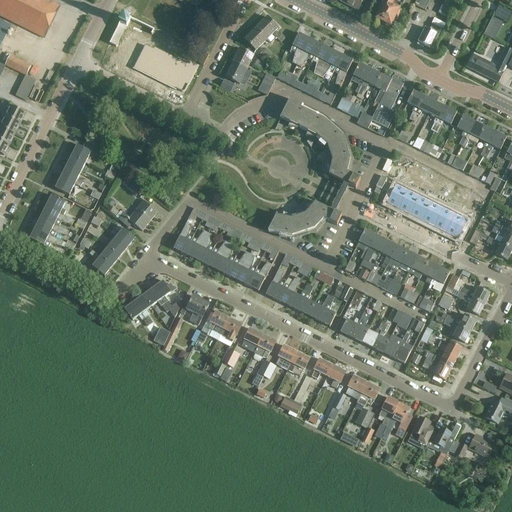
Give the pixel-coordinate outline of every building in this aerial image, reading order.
[(0,0),(0,17),(44,39),(60,7),(44,0),(0,0)] [(363,0),(341,0),(340,2),(358,11),(363,0)] [(398,19),(402,11),(399,10),(401,5),(394,1),(394,0),(386,0),(377,20),(383,23),(382,24),(389,28),(390,26),(391,27),(395,18),(398,19)] [(446,0),(444,0),(442,4),(454,10),(456,5),(446,0)] [(428,8),(418,3),(416,8),(425,12),(428,8)] [(454,10),(442,4),(440,8),(451,14),(454,10)] [(196,8),(191,19),(195,21),(201,10),(196,8)] [(438,13),(449,19),(451,14),(440,8),(438,13)] [(399,30),(411,35),(419,17),(408,11),(399,30)] [(123,18),(120,25),(127,28),(130,21),(123,18)] [(257,30),(267,40),(278,29),(268,18),(257,30)] [(489,37),(498,21),(492,18),(484,35),(489,37)] [(447,24),(436,19),(433,25),(443,30),(447,24)] [(0,22),(0,48),(11,28),(0,22)] [(430,31),(425,29),(417,45),(423,48),(424,46),(430,49),(434,41),(436,43),(442,31),(433,26),(430,31)] [(267,40),(257,30),(245,41),(256,51),(267,40)] [(276,38),(281,43),(286,39),(281,34),(276,38)] [(292,64),(297,67),(310,40),(299,34),(293,47),(290,53),(291,51),(295,54),(292,64)] [(146,45),(134,69),(184,94),(195,71),(153,50),(157,41),(146,35),(142,43),(146,45)] [(321,45),(310,40),(297,67),(301,69),(308,60),(312,62),(311,64),(321,45)] [(318,77),(331,51),(321,45),(311,64),(312,64),(313,62),(317,64),(314,75),(318,77)] [(511,51),(506,48),(497,67),(473,55),(467,68),(498,84),(505,71),(511,56),(511,51)] [(261,54),(266,59),(271,54),(265,49),(261,54)] [(233,64),(246,71),(254,57),(240,50),(233,64)] [(342,56),(331,51),(318,77),(323,79),(329,71),(334,73),(333,75),(342,56)] [(11,69),(15,59),(10,56),(5,66),(11,69)] [(340,88),(347,75),(353,62),(342,56),(333,75),(334,73),(338,75),(335,86),(340,88)] [(11,69),(16,71),(21,62),(15,59),(11,69)] [(264,64),(258,61),(255,67),(261,70),(264,64)] [(21,62),(16,71),(26,76),(30,66),(21,62)] [(246,71),(233,64),(226,78),(239,85),(246,71)] [(355,93),(358,94),(370,70),(359,65),(353,78),(360,81),(358,85),(359,86),(355,93)] [(381,76),(370,70),(358,94),(361,96),(363,92),(366,93),(369,86),(375,89),(381,76)] [(277,80),(288,85),(293,75),(287,72),(285,77),(279,74),(277,80)] [(263,79),(274,84),(276,79),(266,74),(263,79)] [(298,78),(293,75),(288,85),(298,90),(301,85),(296,82),(298,78)] [(375,103),(379,105),(392,81),(381,76),(375,89),(380,91),(375,103)] [(23,82),(33,87),(35,81),(26,77),(23,82)] [(371,122),(387,130),(395,113),(391,111),(404,83),(393,78),(392,81),(379,105),(373,119),(371,122)] [(257,92),(267,97),(274,84),(263,79),(257,92)] [(21,87),(30,92),(33,87),(23,82),(21,87)] [(220,89),(230,94),(234,86),(224,82),(220,89)] [(298,90),(309,96),(314,86),(309,83),(307,87),(301,85),(298,90)] [(320,88),(314,86),(309,96),(320,101),(323,95),(318,93),(320,88)] [(18,92),(28,96),(30,92),(21,87),(18,92)] [(28,96),(18,92),(16,97),(25,102),(28,96)] [(425,97),(413,92),(407,105),(408,105),(414,108),(412,112),(413,113),(409,120),(412,122),(425,97)] [(328,98),(323,95),(320,101),(331,107),(336,96),(330,93),(328,98)] [(435,103),(425,97),(412,122),(415,123),(419,116),(420,116),(422,112),(429,115),(435,103)] [(279,121),(296,133),(307,112),(301,109),(302,106),(290,100),(279,121)] [(348,115),(353,104),(343,100),(337,110),(348,115)] [(433,133),(446,108),(435,103),(429,115),(436,119),(433,123),(434,123),(431,131),(433,133)] [(353,104),(348,115),(358,120),(363,110),(353,104)] [(2,116),(6,118),(20,125),(25,114),(11,107),(8,113),(5,111),(2,116)] [(457,114),(446,108),(433,133),(437,134),(440,126),(441,127),(444,123),(450,126),(450,127),(457,114)] [(316,137),(325,121),(307,112),(296,133),(296,134),(297,134),(316,137)] [(362,114),(357,124),(367,129),(371,122),(373,119),(362,114)] [(463,117),(457,130),(464,133),(462,137),(463,138),(459,146),(462,147),(468,135),(474,122),(463,117)] [(0,128),(14,135),(20,125),(6,118),(3,123),(0,122),(0,128)] [(325,121),(316,137),(317,138),(327,147),(328,148),(342,137),(325,121)] [(468,135),(462,147),(465,148),(469,141),(476,145),(478,140),(485,128),(474,122),(468,135)] [(0,140),(9,146),(14,135),(0,128),(0,129),(0,128),(0,140)] [(485,128),(478,140),(485,144),(483,148),(484,148),(480,156),(483,158),(496,133),(485,128)] [(398,140),(403,142),(407,133),(402,130),(398,140)] [(412,135),(407,133),(403,142),(408,144),(412,135)] [(507,139),(496,133),(483,158),(486,159),(490,151),(491,152),(493,148),(500,151),(507,139)] [(432,136),(429,143),(424,153),(438,160),(440,156),(437,154),(439,149),(433,146),(437,138),(432,136)] [(328,148),(332,161),(350,160),(342,137),(328,148)] [(0,154),(4,156),(9,146),(0,140),(0,154)] [(419,151),(424,153),(429,143),(424,141),(419,151)] [(77,146),(71,157),(86,165),(91,153),(82,149),(77,146)] [(441,154),(440,156),(438,160),(445,163),(448,158),(441,154)] [(451,167),(456,158),(451,155),(446,164),(451,167)] [(66,168),(80,175),(86,165),(71,157),(66,168)] [(461,160),(456,158),(451,167),(456,169),(461,160)] [(332,161),(322,162),(322,165),(322,169),(322,173),(345,184),(347,174),(350,160),(332,161)] [(108,171),(106,174),(115,179),(116,175),(118,170),(113,164),(109,172),(108,171)] [(473,178),(477,169),(472,166),(468,175),(473,178)] [(75,186),(80,189),(82,184),(77,182),(80,175),(66,168),(60,178),(75,186)] [(482,171),(477,169),(473,178),(478,180),(482,171)] [(360,180),(347,174),(345,184),(356,190),(360,180)] [(487,180),(485,184),(490,186),(495,177),(490,174),(487,180)] [(128,177),(123,184),(129,189),(130,188),(135,192),(139,187),(134,183),(128,177)] [(75,186),(60,178),(55,189),(69,197),(75,186)] [(496,178),(490,190),(495,193),(501,181),(496,178)] [(396,187),(387,205),(399,211),(409,192),(397,186),(396,187)] [(409,192),(399,211),(401,212),(411,217),(421,198),(409,192)] [(100,198),(92,194),(90,197),(94,199),(91,203),(95,205),(97,201),(99,201),(100,198)] [(62,211),(66,204),(51,196),(45,208),(63,217),(63,216),(65,212),(62,211)] [(421,198),(411,217),(412,217),(422,222),(423,223),(433,204),(421,198)] [(110,209),(113,209),(115,206),(115,203),(113,200),(109,201),(107,203),(107,207),(110,209)] [(315,230),(324,220),(331,212),(308,200),(305,203),(302,205),(299,207),(305,215),(315,230)] [(142,232),(157,213),(144,202),(129,219),(123,214),(118,221),(128,229),(132,224),(142,232)] [(433,204),(423,223),(433,228),(435,229),(444,209),(433,204)] [(59,228),(59,227),(61,223),(72,226),(74,222),(63,216),(63,217),(45,208),(40,218),(59,228)] [(444,209),(435,229),(443,233),(446,235),(456,215),(444,209)] [(331,212),(324,220),(337,227),(342,217),(331,212)] [(81,221),(87,224),(91,217),(84,214),(81,221)] [(315,230),(305,215),(291,220),(292,238),(315,230)] [(456,215),(446,235),(454,238),(458,241),(468,221),(456,215)] [(268,233),(269,233),(292,238),(291,220),(277,217),(277,216),(268,233)] [(497,222),(494,228),(511,236),(511,216),(510,221),(506,219),(503,225),(497,222)] [(40,218),(34,229),(53,238),(56,234),(66,237),(68,232),(59,227),(59,228),(40,218)] [(511,236),(494,228),(492,233),(503,239),(501,244),(511,250),(511,236)] [(29,240),(44,248),(48,250),(48,249),(50,245),(61,248),(61,247),(63,243),(53,238),(34,229),(29,240)] [(121,231),(114,239),(128,250),(134,242),(121,231)] [(365,231),(356,248),(364,252),(360,260),(363,261),(376,236),(365,231)] [(507,261),(511,252),(511,250),(501,244),(475,231),(469,243),(476,247),(480,239),(487,242),(486,243),(493,246),(492,247),(498,250),(495,255),(507,261)] [(191,240),(181,235),(173,251),(183,256),(191,240)] [(339,248),(346,250),(351,238),(343,236),(339,248)] [(375,252),(380,254),(386,241),(376,236),(363,261),(369,264),(375,252)] [(114,239),(107,248),(121,259),(128,250),(114,239)] [(201,245),(191,240),(183,256),(193,260),(201,245)] [(386,241),(380,254),(386,257),(383,265),(387,267),(397,247),(386,241)] [(210,250),(201,245),(193,260),(203,265),(210,250)] [(399,268),(408,252),(397,247),(387,267),(391,269),(393,265),(399,268)] [(107,248),(100,256),(114,267),(121,259),(107,248)] [(220,254),(210,250),(203,265),(212,270),(220,254)] [(399,269),(410,274),(418,257),(408,252),(399,268),(399,269)] [(230,259),(220,254),(212,270),(222,275),(230,259)] [(100,256),(93,265),(107,276),(114,267),(100,256)] [(418,257),(410,274),(420,279),(422,275),(429,263),(418,257)] [(239,264),(230,259),(222,275),(232,280),(239,264)] [(345,271),(350,274),(355,265),(350,262),(345,271)] [(433,280),(433,281),(439,268),(429,263),(422,275),(428,278),(425,283),(430,285),(433,280)] [(249,269),(239,264),(232,280),(241,284),(249,269)] [(433,280),(430,285),(435,287),(437,283),(443,286),(444,286),(450,273),(439,268),(433,281),(433,280)] [(259,274),(249,269),(241,284),(251,290),(259,274)] [(366,281),(370,273),(362,269),(358,278),(366,281)] [(371,273),(366,282),(371,284),(376,275),(371,273)] [(280,280),(269,274),(259,293),(271,299),(280,280)] [(453,277),(448,288),(453,291),(459,279),(453,277)] [(393,282),(393,281),(387,278),(384,283),(380,280),(377,287),(387,292),(393,282)] [(292,286),(280,280),(271,299),(282,305),(292,286)] [(163,282),(153,289),(169,312),(170,312),(175,319),(180,308),(177,303),(172,307),(165,298),(171,294),(177,289),(169,285),(166,287),(163,282)] [(402,286),(393,282),(387,292),(396,297),(402,286)] [(304,291),(292,286),(282,305),(294,311),(304,291)] [(153,289),(143,296),(152,308),(157,304),(160,308),(161,307),(166,314),(169,312),(153,289)] [(462,289),(459,294),(467,298),(472,300),(484,306),(490,295),(478,289),(476,292),(470,289),(470,291),(467,290),(467,291),(462,289)] [(400,299),(408,303),(413,294),(405,290),(400,299)] [(316,297),(304,291),(294,311),(306,317),(316,297)] [(418,296),(413,294),(408,303),(413,305),(418,296)] [(459,294),(457,298),(465,302),(470,305),(467,311),(479,317),(484,306),(472,300),(467,298),(459,294)] [(134,303),(155,333),(156,332),(157,333),(160,331),(154,323),(153,323),(146,312),(152,308),(143,296),(134,303)] [(443,296),(441,301),(451,307),(454,302),(443,296)] [(184,316),(186,311),(193,314),(189,322),(198,327),(209,305),(193,297),(190,303),(187,301),(180,314),(184,316)] [(328,303),(316,297),(306,317),(318,323),(328,303)] [(424,299),(420,297),(416,307),(419,308),(424,299)] [(435,304),(424,299),(419,308),(430,314),(435,304)] [(377,301),(373,310),(378,313),(382,304),(377,301)] [(451,307),(441,301),(438,306),(448,312),(451,307)] [(124,310),(132,322),(138,317),(141,321),(142,321),(147,328),(146,328),(152,336),(155,333),(134,303),(124,310)] [(339,309),(328,303),(318,323),(330,329),(339,309)] [(340,333),(351,339),(364,314),(361,312),(357,320),(356,319),(354,324),(347,321),(347,320),(340,333)] [(210,313),(203,328),(208,330),(214,333),(220,336),(229,320),(216,313),(214,315),(210,313)] [(364,314),(351,339),(362,344),(368,331),(363,329),(364,327),(366,328),(372,318),(367,315),(364,314)] [(403,314),(400,320),(405,322),(410,324),(412,319),(408,317),(403,314)] [(436,316),(470,334),(476,323),(464,317),(464,316),(460,314),(457,320),(444,314),(441,319),(436,316)] [(470,334),(436,316),(435,316),(436,322),(453,330),(449,336),(453,338),(465,344),(470,334)] [(229,320),(220,336),(233,342),(235,337),(236,337),(242,326),(229,320)] [(419,322),(414,331),(420,334),(424,325),(419,322)] [(362,344),(372,349),(385,324),(382,323),(378,331),(377,330),(375,335),(368,331),(362,344)] [(431,323),(428,328),(434,331),(437,325),(431,323)] [(383,355),(389,342),(383,339),(386,334),(384,333),(388,326),(385,324),(372,349),(383,355)] [(427,328),(421,341),(427,345),(434,331),(427,328)] [(161,330),(154,343),(164,347),(170,334),(161,330)] [(244,341),(245,342),(242,348),(254,354),(254,355),(263,337),(250,330),(244,341)] [(208,336),(201,333),(197,341),(203,345),(208,336)] [(406,335),(394,360),(404,365),(413,348),(406,344),(410,336),(406,335)] [(167,353),(174,340),(170,337),(163,351),(167,353)] [(254,355),(255,356),(253,359),(254,361),(258,363),(260,362),(262,359),(263,358),(266,360),(269,354),(270,354),(276,343),(263,337),(254,355)] [(389,342),(383,355),(394,360),(400,347),(402,342),(392,337),(389,342)] [(445,354),(456,361),(462,350),(450,344),(448,348),(445,354)] [(440,352),(445,354),(448,348),(443,346),(440,352)] [(275,366),(288,372),(297,354),(284,347),(278,358),(279,359),(275,366)] [(176,349),(173,358),(181,361),(184,351),(176,349)] [(227,350),(221,363),(227,366),(230,361),(233,353),(227,350)] [(230,361),(227,366),(233,369),(239,356),(233,353),(230,361)] [(297,354),(288,372),(300,378),(303,371),(304,371),(310,360),(297,354)] [(416,355),(413,354),(410,361),(412,363),(412,364),(418,366),(422,358),(416,355)] [(429,355),(427,359),(451,371),(456,361),(445,354),(441,361),(429,355)] [(451,371),(427,359),(424,364),(436,370),(433,376),(445,382),(451,371)] [(320,374),(327,378),(333,367),(320,360),(314,371),(315,372),(312,378),(317,381),(320,374)] [(262,381),(264,378),(270,365),(264,362),(258,375),(256,377),(262,381)] [(218,365),(213,374),(221,378),(226,369),(220,366),(218,365)] [(270,365),(264,378),(270,381),(276,368),(270,365)] [(333,367),(327,378),(334,381),(331,387),(336,390),(339,384),(340,384),(346,373),(333,367)] [(231,371),(226,369),(221,378),(227,381),(231,371)] [(302,374),(298,386),(306,389),(310,377),(302,374)] [(511,376),(507,375),(500,390),(511,396),(511,376)] [(358,401),(367,384),(354,377),(348,388),(349,389),(346,395),(358,401)] [(358,401),(358,402),(356,405),(357,405),(357,404),(363,407),(365,407),(366,405),(370,407),(373,401),(374,401),(380,390),(367,384),(358,401)] [(496,390),(486,384),(483,390),(493,395),(496,390)] [(293,398),(298,400),(302,391),(297,389),(293,398)] [(264,399),(267,394),(260,390),(257,396),(264,399)] [(345,397),(340,394),(333,408),(338,411),(345,397)] [(280,408),(289,412),(294,402),(285,398),(280,408)] [(381,425),(375,438),(381,441),(383,437),(387,429),(399,404),(388,399),(382,411),(379,417),(386,420),(383,426),(381,425)] [(501,418),(511,418),(511,404),(502,399),(498,406),(493,403),(485,418),(497,425),(501,418)] [(294,402),(289,412),(297,416),(302,406),(294,402)] [(410,410),(399,404),(387,429),(392,431),(396,423),(402,425),(396,437),(402,440),(413,418),(407,415),(410,410)] [(355,424),(366,430),(373,416),(362,410),(355,424)] [(316,425),(319,420),(311,416),(308,422),(316,425)] [(420,419),(413,433),(408,443),(424,451),(426,447),(433,433),(428,430),(430,424),(420,419)] [(368,445),(374,432),(368,429),(362,442),(368,445)] [(433,433),(426,447),(438,454),(439,452),(441,453),(434,467),(437,468),(434,473),(438,475),(447,456),(454,441),(449,438),(451,435),(441,430),(438,435),(433,433)] [(344,434),(340,441),(357,449),(360,442),(344,434)] [(487,459),(494,446),(483,440),(483,439),(477,436),(469,450),(487,459)] [(462,459),(468,448),(461,445),(456,456),(462,459)] [(391,466),(394,459),(391,457),(390,460),(387,459),(385,463),(391,466)]
